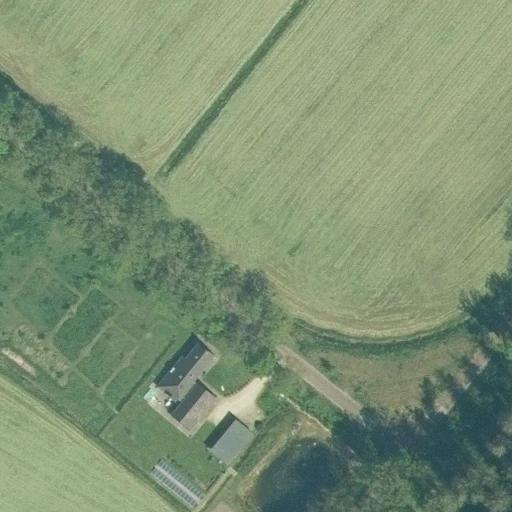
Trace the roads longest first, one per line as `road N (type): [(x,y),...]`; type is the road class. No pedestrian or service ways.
road 1 (unclassified): [(403,452),(0,125)]
road 2 (unclassified): [(403,452),(511,318)]
